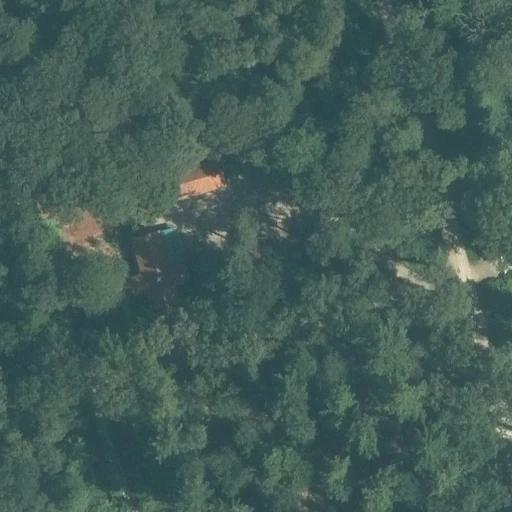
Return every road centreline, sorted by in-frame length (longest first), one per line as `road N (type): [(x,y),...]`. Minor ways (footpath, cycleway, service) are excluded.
road 1 (track): [(94,377),(464,275)]
road 2 (track): [(464,275),(386,0)]
road 3 (track): [(464,275),(511,453)]
road 4 (track): [(0,244),(94,377)]
